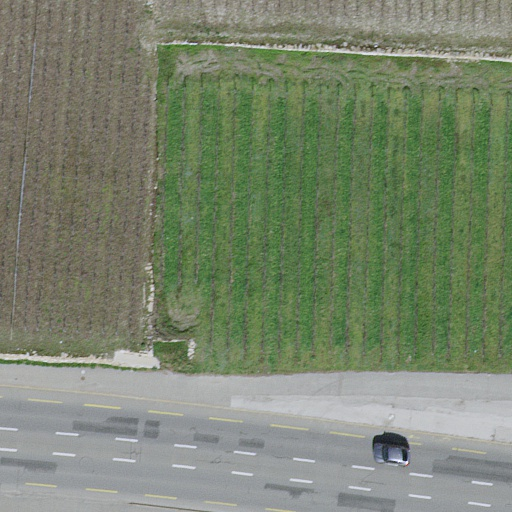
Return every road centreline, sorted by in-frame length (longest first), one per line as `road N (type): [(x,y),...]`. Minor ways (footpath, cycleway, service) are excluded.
road 1 (primary): [(511,500),(155,454),(0,445)]
road 2 (track): [(0,369),(506,392)]
